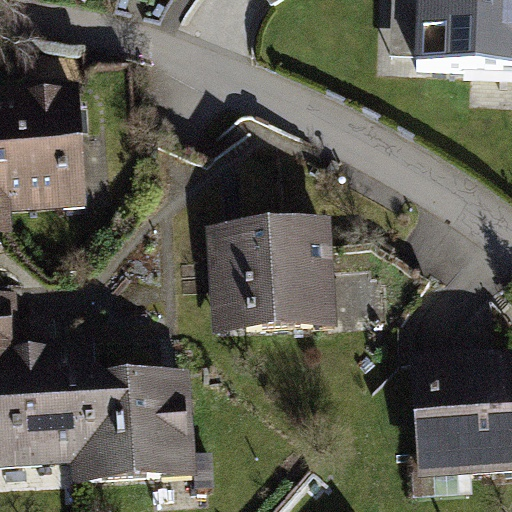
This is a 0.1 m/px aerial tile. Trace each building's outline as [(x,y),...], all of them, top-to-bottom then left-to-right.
[(511,1),(479,0),(417,0),(415,72),(511,76),(511,1)] [(0,98),(0,167),(9,167),(11,211),(84,207),(79,95),(0,98)] [(0,229),(11,229),(11,211),(9,167),(0,167),(0,229)] [(331,224),(206,231),(211,330),(336,324),(331,224)] [(0,349),(16,348),(13,302),(0,302),(0,349)] [(0,463),(76,460),(74,420),(99,419),(97,381),(96,345),(16,348),(0,349),(0,463)] [(511,357),(417,362),(423,480),(511,475),(511,357)] [(188,376),(97,381),(99,419),(74,420),(76,460),(77,483),(190,478),(191,491),(216,489),(214,454),(192,455),(188,376)] [(430,511),(467,511),(466,484),(429,486),(430,511)]
